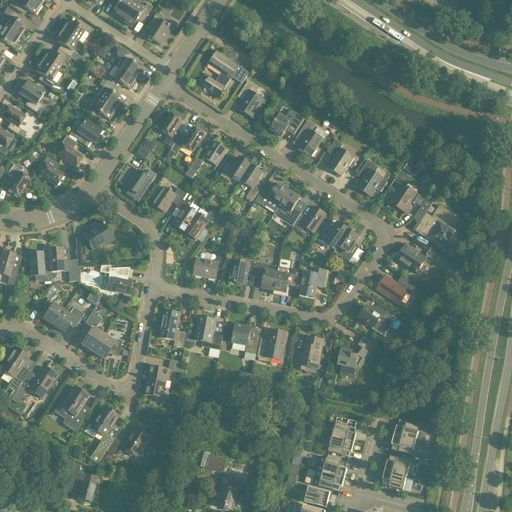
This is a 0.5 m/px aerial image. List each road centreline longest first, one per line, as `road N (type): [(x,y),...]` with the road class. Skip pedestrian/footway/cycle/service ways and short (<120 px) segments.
road 1 (residential): [(153,287),(329,318),(383,244),(383,228),(165,83)]
road 2 (secondary): [(511,249),(462,511)]
road 3 (residential): [(153,287),(133,383),(125,388),(113,388),(23,328),(10,325),(0,335)]
road 4 (residential): [(0,91),(55,6),(67,6),(171,73)]
road 5 (tertiary): [(353,0),(440,57),(511,84)]
road 6 (secondary): [(480,511),(511,340)]
road 7 (tertiary): [(511,70),(457,51),(373,0)]
road 8 (residential): [(95,188),(152,232),(153,287)]
road 9 (residential): [(95,188),(165,83)]
